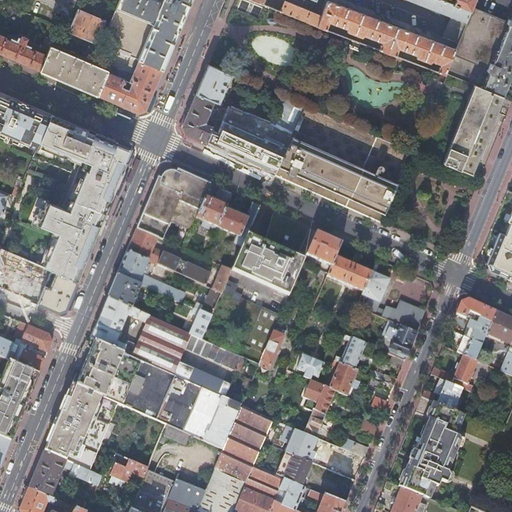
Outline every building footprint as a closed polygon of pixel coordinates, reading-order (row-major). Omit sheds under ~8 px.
[(120,0),(104,37),(109,48),(117,51),(140,61),(158,69),(163,71),(188,12),(192,0),(120,0)] [(280,0),(264,0),(262,4),(267,6),(318,27),(321,17),(280,0)] [(406,0),(451,18),(443,38),(457,44),(470,12),(454,6),(439,0),(406,0)] [(456,0),(454,6),(470,12),(472,9),(475,0),(456,0)] [(327,2),(321,17),(318,27),(320,28),(326,31),(329,24),(347,31),(348,33),(361,39),(364,37),(381,44),(379,50),(396,57),(399,50),(416,56),(417,59),(430,64),(432,63),(440,65),(440,68),(438,72),(445,75),(445,73),(453,54),(455,50),(328,2),(327,2)] [(483,89),(503,97),(503,96),(511,74),(511,17),(511,20),(508,19),(507,23),(472,9),(470,12),(457,44),(455,50),(453,54),(489,68),(487,71),(490,72),(483,89)] [(105,21),(79,10),(70,31),(96,42),(105,21)] [(52,42),(53,40),(46,37),(43,45),(41,50),(43,51),(42,53),(35,50),(35,51),(30,49),(31,47),(25,45),(28,39),(22,36),(20,39),(19,38),(17,41),(11,39),(11,41),(6,39),(6,38),(0,35),(0,54),(15,61),(40,72),(51,46),(52,42)] [(361,53),(364,45),(351,40),(348,48),(361,53)] [(105,69),(51,46),(40,72),(55,78),(84,90),(98,96),(108,72),(110,67),(106,65),(105,69)] [(154,92),(163,71),(158,69),(140,61),(117,51),(111,66),(117,69),(118,68),(133,74),(131,78),(129,77),(127,82),(131,83),(127,92),(124,90),(126,85),(124,84),(125,80),(126,77),(123,76),(122,78),(108,72),(98,96),(138,114),(146,110),(154,92)] [(219,104),(231,75),(208,66),(202,79),(196,94),(214,102),(219,104)] [(475,85),(442,164),(471,176),(475,167),(477,161),(481,162),(501,114),(497,112),(503,97),(483,89),(475,85)] [(36,107),(0,92),(0,137),(17,145),(18,143),(19,141),(29,145),(37,148),(51,114),(36,107)] [(210,132),(211,132),(213,127),(208,126),(210,121),(207,120),(208,116),(210,117),(211,114),(213,115),(215,110),(211,108),(214,102),(196,94),(187,116),(182,127),(185,135),(205,144),(210,132)] [(310,99),(307,105),(316,109),(319,103),(310,99)] [(409,150),(375,135),(353,126),(305,106),(292,134),(280,162),(274,174),(278,176),(288,181),(297,185),(298,185),(298,184),(315,192),(320,194),(320,195),(333,201),(353,210),(368,216),(380,222),(397,185),(409,150)] [(64,119),(51,114),(37,148),(36,150),(33,157),(71,172),(77,158),(83,160),(63,209),(48,203),(43,201),(34,223),(39,225),(54,231),(40,266),(52,271),(77,282),(80,275),(89,253),(104,218),(108,207),(112,198),(126,164),(125,163),(124,162),(128,151),(126,150),(116,146),(117,144),(118,143),(92,131),(64,119)] [(211,132),(210,132),(205,144),(261,168),(274,174),(280,162),(211,132)] [(36,150),(37,148),(29,145),(19,141),(18,143),(36,150)] [(178,170),(177,173),(175,172),(173,171),(171,171),(169,171),(167,172),(166,172),(164,173),(163,174),(162,176),(161,178),(159,177),(156,184),(144,212),(146,213),(145,215),(143,214),(136,230),(158,239),(162,241),(171,222),(191,231),(196,219),(210,188),(211,184),(202,180),(201,182),(198,181),(199,179),(187,174),(186,176),(183,174),(184,172),(178,170)] [(216,227),(218,228),(226,209),(227,207),(227,208),(229,203),(233,194),(220,188),(215,197),(212,196),(210,195),(212,189),(210,188),(196,219),(197,219),(202,221),(201,223),(203,224),(204,222),(216,227)] [(49,201),(42,198),(38,207),(36,208),(34,210),(34,213),(35,216),(31,224),(38,227),(39,225),(34,223),(43,201),(48,203),(49,201)] [(241,246),(246,237),(249,230),(245,228),(246,225),(251,227),(260,206),(253,203),(248,213),(249,214),(247,219),(238,215),(226,209),(218,228),(237,236),(234,243),(241,246)] [(274,213),(264,244),(297,259),(310,229),(274,213)] [(490,270),(511,280),(511,216),(504,234),(499,232),(486,262),(488,266),(490,270)] [(134,236),(127,252),(148,261),(205,287),(210,274),(156,250),(154,256),(151,255),(158,239),(136,230),(134,236)] [(317,232),(307,256),(332,267),(336,257),(342,243),(337,241),(317,232)] [(246,274),(291,294),(304,262),(300,260),(297,259),(264,244),(256,241),(246,237),(241,246),(239,254),(233,268),(246,274)] [(119,271),(117,276),(138,285),(143,274),(145,275),(147,274),(150,268),(149,265),(147,264),(148,261),(127,252),(119,271)] [(229,266),(233,268),(239,254),(235,253),(229,266)] [(336,257),(332,267),(327,277),(364,292),(372,273),(354,265),(336,257)] [(375,265),(372,273),(364,292),(362,295),(370,299),(368,304),(360,301),(357,308),(387,321),(389,321),(391,322),(416,333),(424,314),(400,303),(396,311),(386,309),(385,311),(377,308),(379,303),(380,303),(385,292),(390,280),(376,274),(379,266),(375,265)] [(211,289),(221,294),(232,271),(221,266),(211,289)] [(66,309),(77,282),(52,271),(51,274),(55,276),(50,288),(46,287),(39,303),(48,307),(59,312),(66,309)] [(113,286),(108,298),(131,308),(132,309),(142,286),(138,285),(117,276),(113,286)] [(201,312),(211,316),(221,294),(211,289),(201,312)] [(186,333),(132,309),(131,308),(108,298),(100,317),(91,340),(113,349),(129,356),(211,393),(217,379),(179,362),(185,348),(222,365),(222,364),(228,351),(201,339),(190,335),(186,333)] [(357,308),(360,301),(351,298),(345,311),(354,315),(357,308)] [(461,303),(456,314),(466,319),(469,312),(480,317),(477,324),(488,329),(495,312),(480,305),(468,300),(461,303)] [(198,316),(190,335),(201,339),(211,316),(201,312),(197,310),(195,315),(198,316)] [(511,343),(511,319),(495,312),(488,329),(487,332),(511,343)] [(194,315),(186,333),(190,335),(198,316),(195,315),(194,315)] [(477,324),(469,320),(468,324),(466,327),(467,327),(474,331),(470,340),(482,345),(487,332),(488,329),(477,324)] [(391,322),(389,321),(382,335),(385,336),(391,322)] [(28,326),(20,322),(14,337),(22,340),(28,326)] [(265,351),(273,327),(258,322),(249,346),(265,351)] [(402,367),(405,361),(407,357),(416,333),(391,322),(385,336),(385,337),(394,341),(388,354),(392,356),(390,362),(402,367)] [(35,329),(28,326),(22,340),(21,342),(29,345),(47,353),(52,342),(50,335),(35,329)] [(467,327),(463,336),(470,340),(474,331),(467,327)] [(360,340),(363,333),(351,329),(349,335),(360,340)] [(260,365),(256,373),(261,375),(264,368),(269,371),(284,336),(274,332),(260,365)] [(366,345),(345,336),(344,340),(349,342),(342,360),(336,358),(334,361),(355,370),(360,358),(366,345)] [(470,340),(463,336),(459,344),(456,352),(464,355),(475,360),(482,345),(470,340)] [(7,341),(0,337),(0,355),(3,357),(13,361),(16,353),(11,351),(14,344),(7,341)] [(74,378),(72,384),(110,400),(118,403),(166,425),(190,435),(223,450),(242,406),(211,393),(129,356),(113,349),(91,340),(88,347),(74,378)] [(29,345),(21,342),(16,353),(13,361),(17,363),(19,364),(24,351),(26,351),(29,345)] [(511,343),(501,371),(511,375),(511,343)] [(39,372),(45,359),(34,355),(26,351),(24,351),(19,364),(39,372)] [(431,375),(470,392),(473,386),(468,384),(478,361),(475,360),(464,355),(459,367),(455,377),(434,368),(431,375)] [(305,372),(303,378),(310,380),(313,375),(318,377),(323,364),(303,356),(297,369),(305,372)] [(13,361),(3,357),(0,364),(0,436),(11,441),(13,436),(18,424),(20,419),(25,408),(26,404),(39,372),(19,364),(17,363),(13,361)] [(325,383),(324,386),(324,387),(335,391),(347,396),(351,387),(354,380),(357,371),(355,370),(334,361),(333,365),(338,367),(330,385),(325,383)] [(384,382),(387,375),(378,371),(375,379),(384,382)] [(387,375),(384,382),(394,386),(397,379),(387,375)] [(242,387),(249,390),(253,381),(246,378),(242,387)] [(313,412),(314,409),(325,414),(330,403),(335,391),(324,387),(324,386),(310,380),(309,384),(313,385),(309,394),(310,396),(308,400),(305,408),(313,412)] [(359,382),(354,380),(351,387),(356,390),(358,386),(359,382)] [(47,443),(44,451),(90,471),(118,403),(110,400),(72,384),(69,392),(57,420),(47,443)] [(313,385),(309,384),(303,398),(308,400),(310,396),(309,394),(313,385)] [(451,407),(450,410),(456,412),(459,404),(454,402),(456,396),(458,397),(460,394),(457,392),(458,390),(448,385),(445,391),(441,402),(451,407)] [(425,391),(422,397),(433,402),(435,396),(425,391)] [(375,398),(372,406),(384,412),(387,403),(375,398)] [(426,418),(429,419),(436,403),(433,402),(428,415),(426,418)] [(398,487),(400,488),(423,497),(428,499),(434,485),(438,487),(440,481),(446,483),(449,475),(447,472),(444,471),(450,458),(453,459),(459,445),(461,441),(459,437),(455,435),(463,415),(456,412),(450,410),(436,403),(429,419),(430,420),(425,432),(420,444),(419,444),(414,455),(409,466),(407,466),(398,487)] [(223,450),(205,492),(197,511),(200,511),(233,511),(234,511),(254,466),(254,465),(264,443),(273,420),(274,420),(273,420),(242,406),(223,450)] [(325,414),(314,409),(313,412),(304,433),(315,438),(316,438),(321,426),(325,414)] [(374,435),(378,426),(360,419),(357,428),(369,433),(374,435)] [(166,425),(162,434),(186,444),(190,435),(166,425)] [(304,433),(303,433),(300,440),(293,437),(287,452),(306,461),(315,438),(304,433)] [(9,446),(11,441),(0,436),(0,466),(5,454),(9,446)] [(345,439),(342,448),(349,452),(365,458),(369,449),(345,439)] [(97,486),(101,476),(90,471),(44,451),(37,468),(29,488),(51,497),(53,498),(58,500),(60,496),(56,494),(56,492),(54,491),(57,484),(59,485),(60,483),(58,482),(64,467),(71,471),(70,474),(97,486)] [(287,452),(277,476),(284,479),(302,486),(306,474),(311,463),(306,461),(287,452)] [(333,463),(329,470),(355,481),(360,469),(365,458),(349,452),(340,472),(335,470),(338,465),(333,463)] [(277,476),(254,466),(234,511),(235,511),(269,511),(274,502),(284,479),(277,476)] [(175,482),(147,470),(143,479),(138,491),(128,511),(162,511),(168,499),(175,482)] [(302,486),(284,479),(274,502),(295,510),(305,488),(302,486)] [(205,492),(176,480),(175,482),(168,499),(168,500),(163,511),(196,511),(197,511),(205,492)] [(387,482),(384,489),(390,492),(393,485),(387,482)] [(47,511),(50,508),(53,498),(51,497),(29,488),(24,499),(19,510),(20,511),(47,511)] [(425,511),(424,511),(426,506),(420,504),(423,497),(400,488),(395,502),(390,511),(425,511)] [(342,511),(345,504),(331,498),(326,496),(311,490),(309,496),(321,501),(316,511),(310,511),(300,507),(298,511),(299,511),(342,511)] [(58,511),(85,511),(58,500),(53,498),(50,508),(58,511)] [(274,502),(269,511),(299,511),(298,511),(295,510),(274,502)] [(378,503),(375,510),(380,511),(382,511),(385,506),(378,503)]
